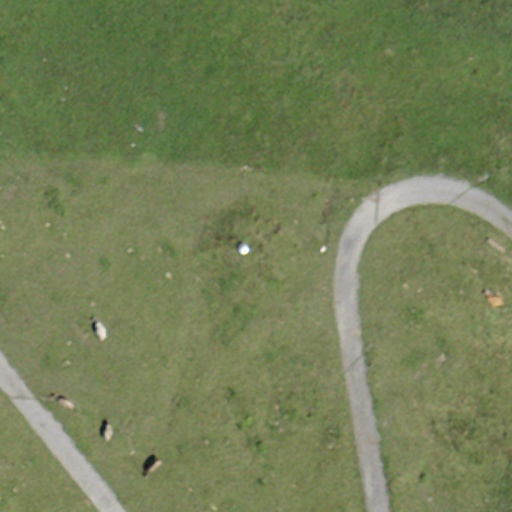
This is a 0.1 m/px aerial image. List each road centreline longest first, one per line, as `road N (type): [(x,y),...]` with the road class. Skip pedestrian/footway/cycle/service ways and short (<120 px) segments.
road 1 (track): [(374,511),(343,270),(375,204),(419,188),(488,204),(511,224)]
road 2 (track): [(0,361),(116,511)]
